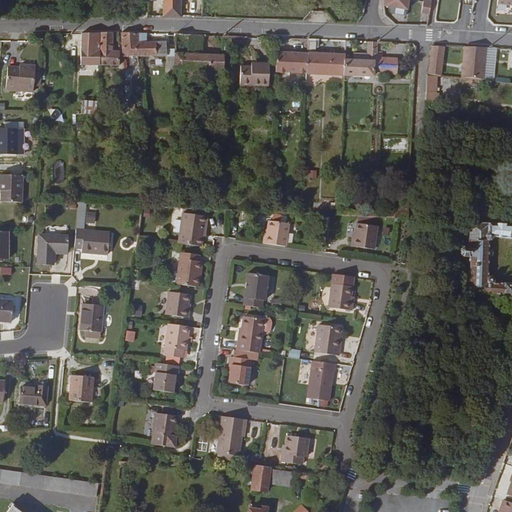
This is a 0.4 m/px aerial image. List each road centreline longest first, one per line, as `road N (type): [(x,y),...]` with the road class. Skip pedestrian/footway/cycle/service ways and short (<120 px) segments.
road 1 (residential): [(384,283),(374,267),(233,248),(223,256),(201,392),(206,401),(345,423)]
road 2 (residential): [(0,26),(370,33)]
road 3 (residential): [(345,423),(384,283)]
road 4 (residential): [(479,491),(352,475)]
